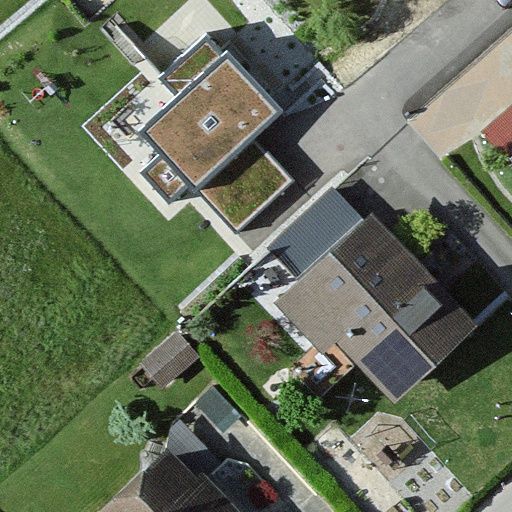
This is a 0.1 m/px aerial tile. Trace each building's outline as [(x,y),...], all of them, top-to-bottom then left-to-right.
[(280,120),(205,37),(160,78),(180,100),(141,135),(158,154),(139,171),(170,206),(188,189),(194,197),(200,191),(236,230),(290,181),(255,143),(280,120)] [(511,101),(484,126),(511,156),(511,101)] [(481,321),(364,213),(278,306),(394,414),(481,321)] [(176,339),(142,368),(160,389),(194,360),(176,339)] [(229,511),(161,445),(95,511),(229,511)]
